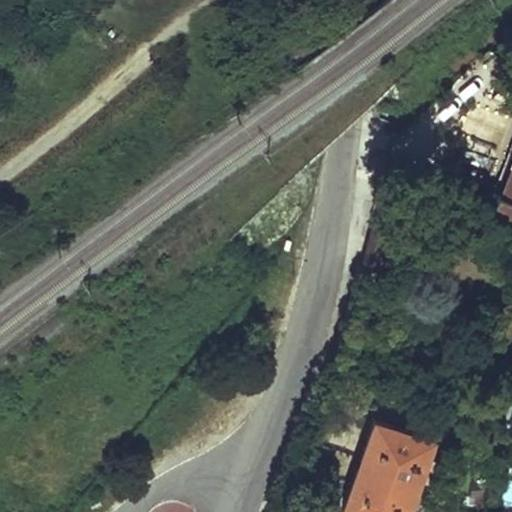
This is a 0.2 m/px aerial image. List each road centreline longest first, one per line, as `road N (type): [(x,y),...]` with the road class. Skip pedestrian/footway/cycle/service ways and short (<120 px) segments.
road 1 (tertiary): [(236,511),(283,401),(340,179)]
road 2 (motorway): [(340,179),(366,0)]
